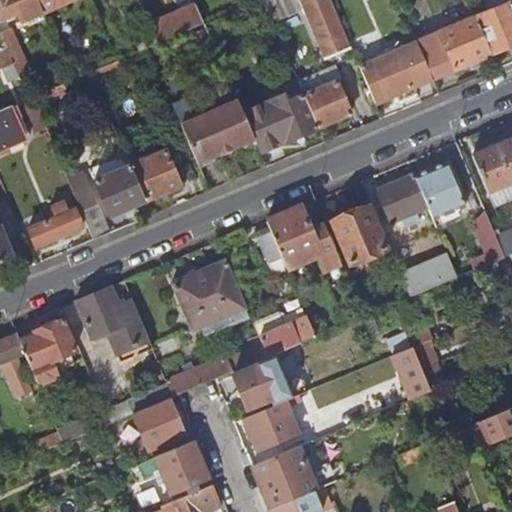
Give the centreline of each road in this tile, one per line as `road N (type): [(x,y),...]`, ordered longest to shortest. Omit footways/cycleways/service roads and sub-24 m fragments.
road 1 (residential): [(0,306),(511,89)]
road 2 (residential): [(245,511),(196,394)]
